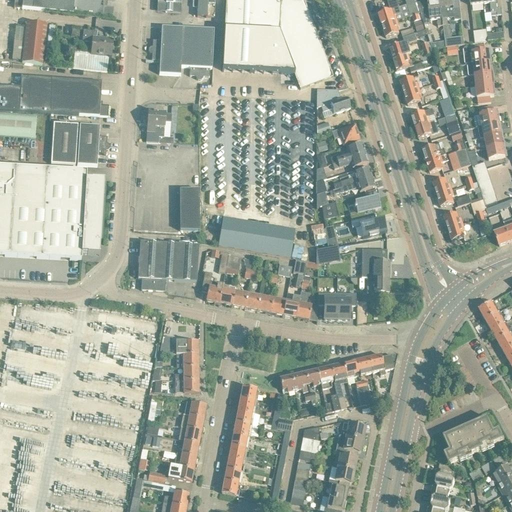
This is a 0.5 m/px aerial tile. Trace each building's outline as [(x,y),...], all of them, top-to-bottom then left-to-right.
[(23,0),(22,10),(32,11),(33,0),(23,0)] [(104,0),(33,0),(32,11),(112,19),(114,9),(103,8),(104,0)] [(193,0),(193,9),(198,9),(197,18),(207,18),(208,5),(208,0),(193,0)] [(226,0),(224,31),(222,72),(294,75),(300,90),(322,82),(332,78),(304,3),(291,2),(289,0),(281,0),(281,1),(274,1),(253,0),(226,0)] [(412,0),(406,2),(409,12),(411,18),(412,17),(421,15),(415,0),(412,0)] [(443,26),(440,0),(427,0),(428,3),(420,4),(424,17),(430,16),(431,22),(438,21),(439,27),(443,26)] [(446,9),(453,8),(455,21),(461,20),(459,0),(440,0),(443,26),(448,26),(446,9)] [(496,0),(482,0),(483,5),(490,4),(492,17),(502,16),(501,9),(497,10),(496,0)] [(397,22),(395,17),(402,15),(399,8),(378,15),(382,27),(397,22)] [(423,20),(421,15),(412,17),(414,23),(423,20)] [(399,28),(397,22),(382,27),(386,39),(399,35),(397,29),(399,28)] [(27,23),(25,32),(22,64),(42,66),(47,25),(27,23)] [(190,64),(192,30),(162,28),(161,42),(153,42),(152,48),(150,49),(149,50),(149,53),(150,55),(152,55),(152,62),(160,62),(190,64)] [(415,35),(413,29),(401,33),(403,39),(415,35)] [(214,31),(192,30),(190,64),(160,62),(159,76),(181,77),(181,69),(190,69),(189,77),(196,78),(196,80),(198,81),(200,82),(202,80),(203,78),(209,79),(210,71),(212,71),(214,31)] [(97,33),(87,31),(83,31),(82,42),(92,44),(91,55),(75,53),(73,70),(107,73),(109,60),(109,57),(111,57),(113,42),(96,40),(97,33)] [(426,31),(415,35),(403,39),(405,44),(389,49),(393,61),(408,56),(411,55),(407,44),(409,44),(417,41),(416,39),(427,35),(426,31)] [(488,44),(487,36),(486,32),(473,33),(474,38),(475,45),(488,44)] [(504,34),(487,36),(488,44),(505,41),(504,34)] [(463,38),(445,40),(445,42),(445,45),(446,49),(464,46),(463,38)] [(445,42),(445,40),(437,41),(437,43),(431,44),(432,48),(433,51),(446,49),(445,45),(445,42)] [(432,48),(431,44),(431,42),(421,45),(423,51),(432,48)] [(484,46),(472,47),(472,53),(472,54),(466,54),(467,66),(474,65),(491,63),(491,56),(489,56),(489,52),(485,52),(484,46)] [(434,54),(433,51),(432,48),(423,51),(425,57),(434,54)] [(410,62),(408,56),(393,61),(397,73),(410,69),(411,74),(423,70),(421,65),(414,67),(412,61),(410,62)] [(492,70),(491,63),(474,65),(467,66),(468,77),(475,76),(491,75),(491,70),(492,70)] [(492,79),(491,75),(475,76),(476,88),(494,86),(493,79),(492,79)] [(99,118),(100,106),(101,83),(91,83),(21,77),(20,89),(18,112),(99,118)] [(422,89),(419,78),(418,77),(400,83),(404,95),(419,90),(422,89)] [(449,99),(443,82),(441,83),(434,85),(436,91),(440,90),(443,100),(449,99)] [(495,93),(494,86),(476,88),(477,99),(478,99),(478,106),(491,104),(490,98),(494,98),(493,93),(495,93)] [(0,110),(18,112),(20,89),(0,87),(0,110)] [(421,96),(419,90),(404,95),(408,107),(421,103),(419,96),(421,96)] [(350,110),(347,99),(341,101),(338,92),(317,91),(317,110),(322,109),(323,114),(332,111),(334,116),(350,110)] [(455,117),(451,104),(441,107),(445,120),(455,117)] [(109,107),(100,106),(99,118),(108,119),(109,107)] [(491,107),(480,110),(479,110),(480,116),(482,127),(500,124),(499,117),(497,117),(496,113),(493,113),(491,107)] [(434,116),(432,110),(421,114),(411,117),(415,129),(431,124),(429,118),(434,116)] [(153,114),(148,114),(146,144),(173,145),(173,139),(164,139),(165,123),(171,123),(171,115),(156,114),(156,113),(153,113),(153,114)] [(461,133),(455,117),(445,120),(447,126),(446,126),(450,136),(451,136),(461,133)] [(439,134),(435,122),(431,124),(415,129),(419,141),(439,134)] [(500,124),(482,127),(478,128),(481,139),(484,139),(501,135),(500,131),(501,131),(500,124)] [(51,165),(75,166),(78,126),(54,125),(51,165)] [(327,125),(317,129),(317,138),(330,134),(327,125)] [(98,158),(99,138),(100,128),(80,127),(77,167),(97,168),(98,158)] [(339,131),(332,133),(334,140),(341,138),(344,146),(349,144),(359,141),(354,127),(340,132),(339,131)] [(466,150),(461,133),(451,136),(453,143),(456,142),(458,146),(454,147),(456,153),(466,150)] [(502,140),(501,135),(484,139),(487,150),(504,146),(503,139),(502,140)] [(107,138),(99,138),(98,158),(106,158),(106,152),(108,152),(110,150),(110,147),(109,145),(107,144),(107,138)] [(316,146),(316,157),(320,157),(319,154),(328,151),(325,142),(316,146)] [(362,145),(352,148),(346,150),(348,154),(335,158),(337,164),(365,154),(362,145)] [(441,151),(439,145),(422,151),(426,162),(444,157),(446,156),(444,150),(441,151)] [(506,153),(504,146),(487,150),(489,161),(505,158),(505,153),(506,153)] [(472,166),(466,150),(456,153),(455,154),(461,170),(472,166)] [(368,165),(365,154),(337,164),(328,166),(330,170),(334,169),(334,171),(351,166),(352,170),(368,165)] [(446,163),(444,157),(426,162),(430,174),(443,170),(441,164),(446,163)] [(473,168),(475,174),(487,170),(485,164),(473,168)] [(87,173),(0,168),(0,257),(81,262),(82,256),(82,255),(87,256),(99,257),(100,256),(99,256),(100,246),(104,182),(92,182),(87,182),(87,181),(86,181),(87,173)] [(316,171),(317,184),(323,182),(327,181),(323,169),(316,171)] [(369,169),(359,172),(353,174),(354,179),(341,184),(342,188),(372,179),(369,169)] [(489,177),(487,170),(475,174),(477,181),(489,177)] [(478,184),(474,173),(460,178),(462,182),(465,181),(467,187),(478,184)] [(492,183),(489,177),(477,181),(480,187),(492,183)] [(375,189),(372,179),(342,188),(332,191),(334,197),(358,189),(359,194),(375,189)] [(446,180),(443,181),(433,185),(437,196),(452,192),(450,186),(448,187),(446,180)] [(323,182),(317,184),(317,197),(324,194),(327,193),(323,182)] [(494,190),(492,183),(480,187),(482,194),(494,190)] [(484,201),(478,184),(467,187),(469,193),(477,190),(478,193),(477,193),(480,202),(484,201)] [(496,196),(494,190),(482,194),(484,200),(496,196)] [(180,232),(200,232),(199,191),(180,191),(180,232)] [(454,198),(452,192),(437,196),(441,208),(454,204),(452,199),(454,198)] [(458,209),(471,204),(469,196),(458,200),(458,202),(456,203),(458,209)] [(496,196),(484,200),(486,207),(498,203),(496,196)] [(317,201),(316,209),(322,208),(328,206),(325,198),(317,201)] [(350,218),(351,223),(375,217),(376,217),(375,217),(374,214),(381,212),(378,200),(355,206),(357,216),(350,218)] [(339,217),(336,203),(328,206),(322,208),(323,220),(339,217)] [(218,248),(290,261),(295,231),(269,227),(271,213),(225,205),(218,248)] [(457,214),(454,215),(444,218),(448,230),(463,226),(461,220),(459,220),(457,214)] [(362,240),(387,234),(387,233),(386,233),(383,222),(376,223),(375,217),(351,223),(352,230),(360,228),(363,239),(362,239),(362,240)] [(511,242),(511,220),(503,223),(505,228),(511,243),(511,242)] [(463,226),(448,230),(452,242),(465,238),(463,232),(465,231),(463,226)] [(333,228),(325,230),(326,238),(335,236),(333,228)] [(511,243),(505,228),(494,232),(499,247),(511,243)] [(201,243),(140,243),(138,280),(142,280),(166,282),(197,284),(201,243)] [(316,253),(316,261),(339,257),(338,249),(316,253)] [(226,270),(228,257),(229,255),(220,254),(220,256),(222,257),(218,274),(225,276),(226,270)] [(241,259),(228,257),(226,270),(239,272),(241,259)] [(245,279),(251,280),(252,272),(254,262),(244,260),(246,269),(246,271),(245,279)] [(304,278),(305,269),(306,264),(296,262),(293,275),(298,276),(295,288),(301,289),(301,290),(304,278)] [(389,264),(379,264),(374,264),(374,265),(367,264),(367,272),(374,272),(374,279),(389,280),(389,264)] [(277,276),(290,279),(292,269),(279,266),(277,276)] [(219,305),(222,290),(223,286),(210,283),(212,275),(205,273),(203,283),(201,293),(207,295),(206,302),(219,305)] [(310,279),(304,278),(301,290),(307,291),(310,279)] [(388,295),(389,280),(374,279),(374,287),(367,287),(367,294),(374,294),(374,295),(388,295)] [(165,293),(166,282),(142,280),(141,292),(165,293)] [(235,289),(229,287),(223,286),(222,290),(219,305),(232,307),(235,293),(235,289)] [(245,310),(247,295),(235,293),(232,307),(245,310)] [(300,298),(298,305),(296,319),(302,320),(302,322),(306,323),(308,322),(309,322),(312,307),(306,306),(307,305),(308,295),(301,294),(300,298)] [(257,312),(260,298),(247,295),(245,310),(257,312)] [(319,295),(318,307),(324,307),(324,321),(337,321),(338,301),(325,301),(325,295),(319,295)] [(296,319),(298,305),(300,298),(293,296),(292,304),(286,303),(283,317),(296,319)] [(338,301),(337,321),(350,322),(351,308),(357,308),(357,296),(350,296),(350,302),(338,301)] [(270,315),(273,300),(260,298),(257,312),(270,315)] [(283,317),(286,303),(273,300),(270,315),(283,317)] [(499,313),(493,303),(479,311),(485,322),(499,313)] [(505,324),(499,313),(485,322),(491,332),(505,324)] [(511,334),(505,324),(491,332),(497,342),(511,334)] [(511,347),(511,335),(511,334),(497,342),(503,353),(511,347)] [(198,356),(198,343),(183,343),(183,350),(171,350),(171,339),(162,339),(159,356),(176,357),(179,357),(198,356)] [(511,361),(511,347),(503,353),(509,363),(511,361)] [(198,370),(198,356),(179,357),(176,357),(177,370),(183,370),(198,370)] [(385,376),(381,357),(368,359),(372,375),(379,373),(380,377),(385,376)] [(372,375),(368,359),(355,362),(358,374),(359,374),(360,377),(372,375)] [(358,374),(355,362),(343,365),(346,380),(358,378),(357,374),(358,374)] [(346,380),(343,365),(330,368),(333,380),(334,380),(335,388),(340,387),(339,382),(346,380)] [(333,380),(330,368),(317,371),(320,387),(322,391),(331,389),(330,384),(332,384),(332,380),(333,380)] [(160,382),(162,369),(154,369),(152,382),(160,382)] [(198,382),(198,370),(183,370),(183,377),(175,377),(175,383),(180,383),(198,382)] [(320,387),(317,371),(304,374),(307,386),(312,385),(313,388),(320,387)] [(307,386),(304,374),(291,377),(295,392),(302,391),(303,395),(308,394),(306,387),(307,386)] [(295,392),(291,377),(279,380),(283,395),(295,392)] [(199,396),(198,382),(180,383),(180,390),(184,390),(184,396),(199,396)] [(366,382),(360,383),(366,407),(372,405),(368,388),(366,382)] [(366,407),(360,383),(356,384),(357,390),(356,391),(360,408),(366,407)] [(335,389),(336,396),(338,400),(341,412),(347,410),(344,399),(343,399),(340,388),(335,389)] [(256,404),(258,392),(242,389),(240,400),(256,404)] [(377,394),(379,404),(387,402),(388,400),(390,391),(377,394)] [(340,412),(338,400),(336,396),(331,397),(334,413),(340,412)] [(150,410),(156,411),(161,412),(164,400),(152,397),(150,410)] [(254,415),(256,404),(240,400),(238,412),(254,415)] [(204,420),(206,407),(187,403),(184,416),(204,420)] [(153,425),(156,411),(150,410),(147,424),(153,425)] [(252,427),(254,415),(238,412),(236,424),(252,427)] [(201,433),(204,420),(184,416),(183,416),(181,428),(187,430),(201,433)] [(478,420),(475,421),(472,422),(474,425),(465,428),(476,453),(504,441),(500,431),(494,433),(488,418),(479,422),(478,420)] [(290,435),(292,422),(279,419),(278,421),(277,426),(276,432),(285,434),(290,435)] [(353,427),(349,426),(347,433),(342,432),(341,437),(362,442),(365,429),(363,429),(364,426),(353,423),(353,427)] [(249,439),(252,427),(236,424),(233,436),(249,439)] [(147,435),(157,438),(159,429),(148,427),(147,435)] [(476,453),(465,428),(457,432),(456,429),(451,432),(452,434),(443,438),(450,453),(444,455),(449,466),(476,453)] [(304,432),(303,440),(318,443),(320,434),(319,429),(304,432)] [(199,446),(201,433),(187,430),(184,443),(199,446)] [(248,444),(249,439),(233,436),(231,447),(247,450),(248,444)] [(360,454),(362,442),(341,437),(339,437),(336,453),(337,453),(345,455),(356,457),(356,454),(360,454)] [(159,449),(161,440),(154,438),(152,448),(159,449)] [(199,446),(184,443),(180,442),(179,451),(183,451),(182,455),(196,458),(199,446)] [(302,443),(300,452),(316,455),(317,449),(312,445),(302,443)] [(245,459),(247,450),(231,447),(229,459),(245,462),(254,464),(255,461),(245,459)] [(314,461),(316,455),(300,452),(299,462),(309,464),(310,460),(314,461)] [(356,457),(345,455),(337,453),(334,468),(337,469),(354,473),(357,460),(355,460),(356,457)] [(194,471),(196,458),(182,455),(182,456),(177,455),(174,467),(194,471)] [(242,474),(245,462),(229,459),(226,471),(242,474)] [(298,464),(296,477),(308,480),(311,467),(298,464)] [(437,479),(436,482),(454,486),(455,482),(452,479),(453,475),(451,474),(453,468),(440,465),(438,472),(436,471),(435,476),(437,479)] [(191,484),(194,471),(174,467),(170,467),(168,479),(191,484)] [(511,474),(508,467),(499,472),(491,477),(497,487),(511,478),(511,474)] [(351,485),(354,473),(337,469),(334,468),(332,468),(329,484),(339,486),(348,488),(348,484),(351,485)] [(240,486),(242,474),(226,471),(224,483),(240,486)] [(148,482),(164,486),(165,477),(150,474),(148,482)] [(305,494),(308,480),(296,477),(293,491),(305,494)] [(511,491),(511,478),(497,487),(503,497),(511,491)] [(140,500),(142,488),(150,490),(152,484),(136,481),(133,498),(140,500)] [(453,490),(454,486),(436,482),(435,487),(433,488),(432,488),(432,492),(449,496),(450,492),(453,490)] [(240,486),(224,483),(222,495),(238,498),(240,486)] [(347,491),(348,488),(339,486),(329,484),(328,487),(331,488),(329,498),(346,502),(348,492),(347,491)] [(302,509),(305,494),(293,491),(290,506),(302,509)] [(511,504),(511,491),(503,497),(508,506),(511,504)] [(448,500),(449,496),(432,492),(431,497),(433,500),(432,504),(449,507),(450,503),(448,500)] [(189,496),(179,494),(175,493),(174,494),(173,499),(164,498),(163,504),(187,508),(189,496)] [(138,511),(141,500),(140,500),(133,498),(130,511),(133,511),(138,511)] [(343,511),(346,502),(329,498),(326,510),(325,509),(324,511),(343,511)]
